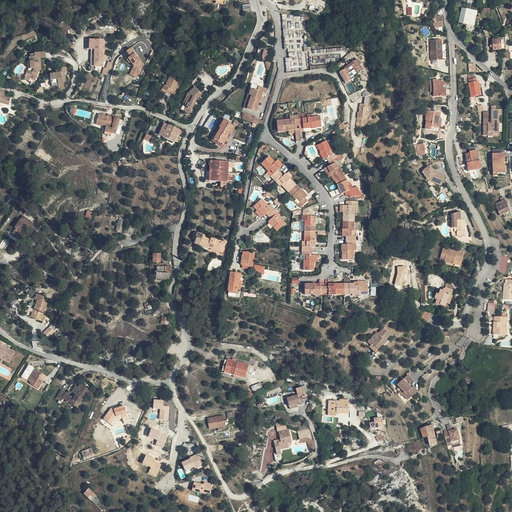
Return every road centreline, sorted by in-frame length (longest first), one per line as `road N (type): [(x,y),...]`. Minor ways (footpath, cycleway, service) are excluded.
road 1 (residential): [(256,0),(261,21),(235,82),(206,105),(182,154),(188,203),(171,297),(190,347),(174,382)]
road 2 (residential): [(453,36),(457,116),(449,158),(489,243),(474,335)]
road 3 (residential): [(331,271),(332,216),(319,189),(265,133),(283,73),(278,17),(260,0)]
road 4 (residential): [(174,382),(175,398),(230,497),(281,472),(374,456),(399,461)]
road 5 (residential): [(174,382),(138,384),(0,334)]
